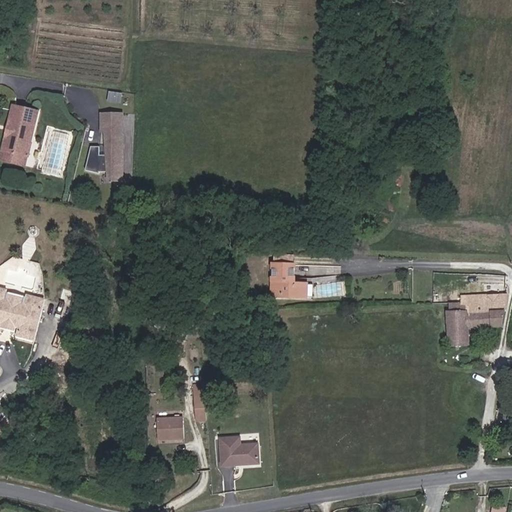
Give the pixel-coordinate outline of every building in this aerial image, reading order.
[(0,149),(0,159),(21,165),(34,112),(10,107),(6,120),(11,121),(7,138),(3,137),(0,149)] [(121,120),(122,113),(101,112),(101,119),(121,120)] [(119,178),(121,120),(101,119),(100,128),(104,128),(105,156),(99,156),(100,148),(90,148),(85,172),(99,176),(99,173),(105,172),(105,178),(119,178)] [(290,296),(312,296),(312,284),(297,283),(297,264),(280,263),(280,286),(290,286),(290,296)] [(280,295),(290,296),(290,286),(280,286),(280,295)] [(15,338),(26,341),(36,301),(28,298),(26,307),(21,306),(7,302),(3,301),(6,292),(0,290),(0,324),(13,327),(17,328),(15,338)] [(459,308),(500,306),(503,293),(455,293),(455,301),(459,301),(459,308)] [(7,302),(21,306),(23,300),(8,296),(7,302)] [(72,309),(74,299),(62,296),(60,305),(72,309)] [(26,341),(33,343),(44,303),(36,301),(26,341)] [(464,326),(496,325),(500,306),(459,308),(459,301),(455,301),(447,301),(447,311),(444,311),(445,342),(464,342),(464,326)] [(0,329),(11,332),(13,327),(0,324),(0,329)] [(501,404),(511,406),(511,401),(511,391),(504,390),(501,404)] [(198,415),(208,415),(208,391),(198,392),(198,415)] [(160,435),(186,434),(186,413),(160,414),(160,435)] [(222,464),(256,461),(255,442),(240,442),(240,433),(221,434),(222,464)]
